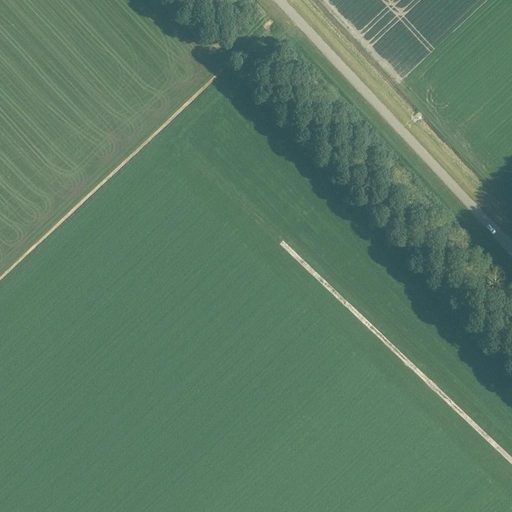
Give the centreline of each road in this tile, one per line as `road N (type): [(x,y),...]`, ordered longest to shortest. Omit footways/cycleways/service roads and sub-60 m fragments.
road 1 (tertiary): [(511,247),(278,0)]
road 2 (track): [(284,245),(511,461)]
